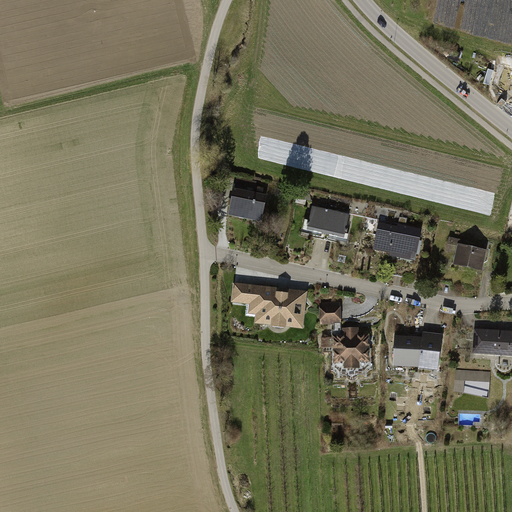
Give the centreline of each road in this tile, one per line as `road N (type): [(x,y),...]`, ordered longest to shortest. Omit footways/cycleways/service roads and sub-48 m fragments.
road 1 (track): [(239,511),(226,479),(208,356),(196,136),(226,0)]
road 2 (residential): [(511,302),(450,303),(205,253)]
road 3 (tertiary): [(363,0),(511,129)]
